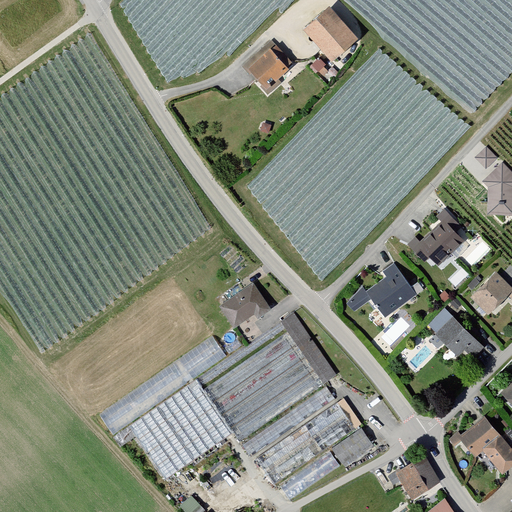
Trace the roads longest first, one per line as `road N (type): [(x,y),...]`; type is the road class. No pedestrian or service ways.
road 1 (unclassified): [(96,7),(186,155),(316,307)]
road 2 (residential): [(511,101),(316,307)]
road 3 (unclassified): [(316,307),(421,435)]
road 4 (residential): [(421,435),(284,511)]
road 5 (residential): [(421,435),(511,349)]
road 6 (track): [(0,82),(96,7)]
